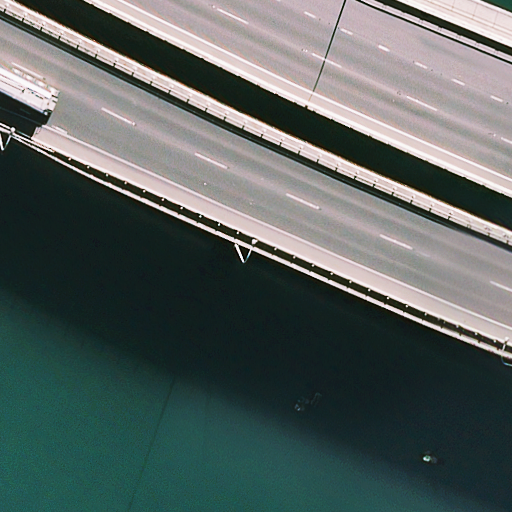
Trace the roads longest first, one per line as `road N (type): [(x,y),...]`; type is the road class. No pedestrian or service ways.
road 1 (trunk): [(511,282),(0,52)]
road 2 (trunk): [(227,0),(511,120)]
